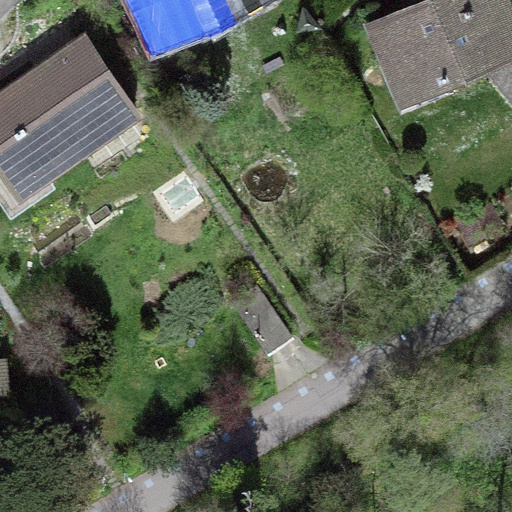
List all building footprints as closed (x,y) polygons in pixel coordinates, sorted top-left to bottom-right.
[(142,0),(159,35),(234,0),(142,0)] [(424,0),(376,25),(406,93),(484,59),(511,91),(511,24),(501,0),(434,0),(427,3),(425,0),(424,0)] [(65,50),(0,97),(0,144),(19,172),(67,140),(74,151),(134,111),(88,43),(69,56),(65,50)] [(291,333),(255,283),(232,300),(267,350),(291,333)] [(0,481),(0,510),(13,502),(0,481)]
